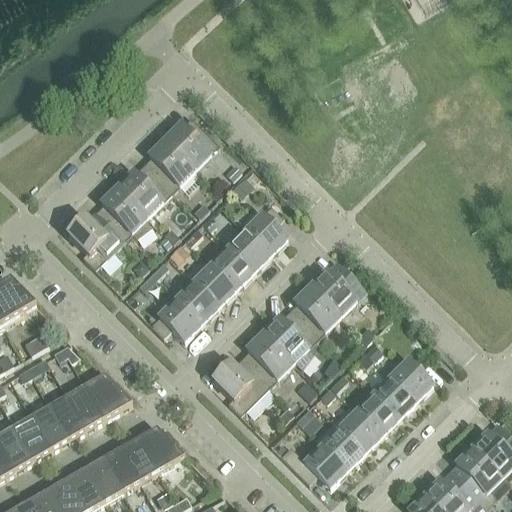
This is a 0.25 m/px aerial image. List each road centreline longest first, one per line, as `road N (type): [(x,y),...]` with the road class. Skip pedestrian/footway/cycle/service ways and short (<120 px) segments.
road 1 (residential): [(21,242),(165,97),(187,89),(205,95),(338,227)]
road 2 (residential): [(174,389),(338,227)]
road 3 (residential): [(338,227),(496,378)]
road 4 (residential): [(174,389),(21,242)]
road 5 (residential): [(358,511),(496,378)]
road 6 (residential): [(298,511),(174,389)]
